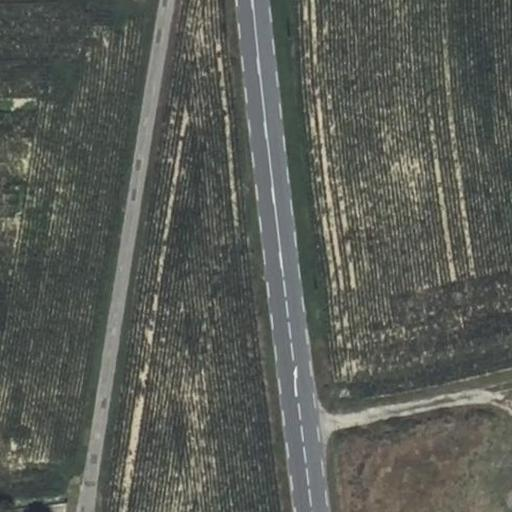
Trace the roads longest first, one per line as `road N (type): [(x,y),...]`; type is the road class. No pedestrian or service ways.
road 1 (unclassified): [(169,0),(85,511)]
road 2 (tertiary): [(252,0),(312,511)]
road 3 (track): [(302,431),(511,385)]
